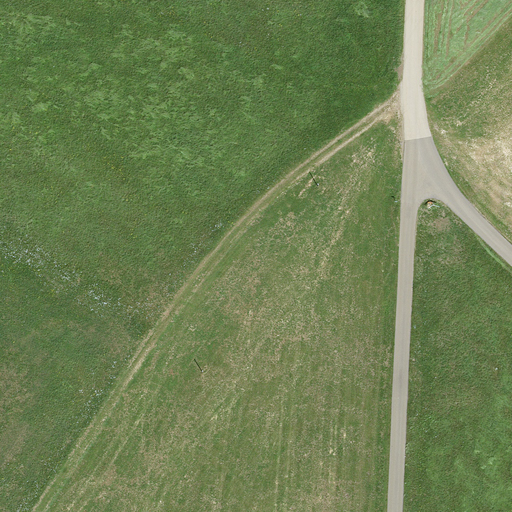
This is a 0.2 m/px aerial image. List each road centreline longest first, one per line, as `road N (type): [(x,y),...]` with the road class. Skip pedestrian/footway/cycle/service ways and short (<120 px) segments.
road 1 (unclassified): [(418,152),(397,511)]
road 2 (unclassified): [(417,0),(418,152)]
road 3 (unclassified): [(418,152),(511,252)]
